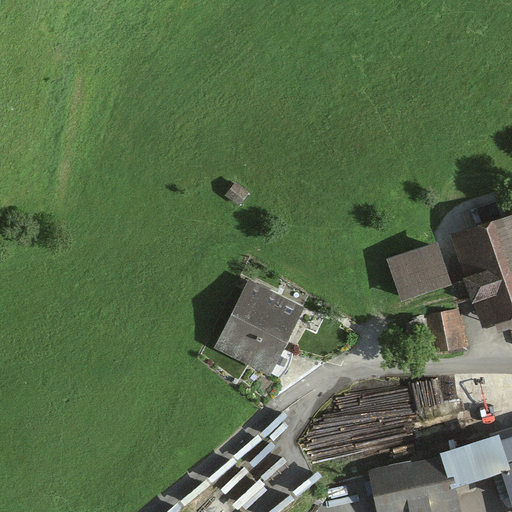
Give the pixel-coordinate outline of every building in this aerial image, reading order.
[(511,215),(453,236),(487,332),(511,323),(511,215)] [(437,245),(388,261),(400,300),(449,284),(437,245)] [(303,310),(249,283),(217,347),(272,374),(303,310)] [(465,306),(436,305),(436,334),(464,335),(465,306)] [(511,434),(493,441),(511,492),(511,434)] [(463,511),(450,455),(374,472),(383,511),(463,511)]
